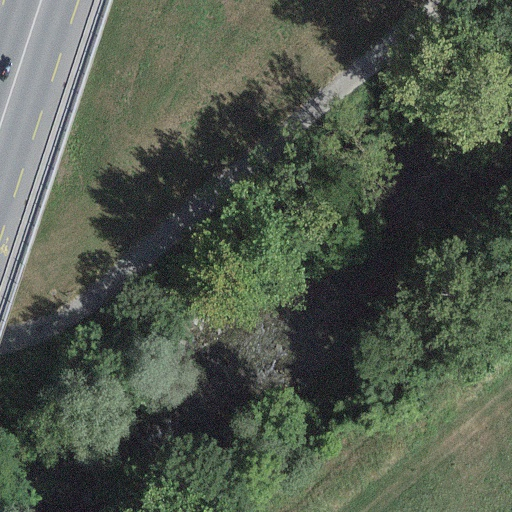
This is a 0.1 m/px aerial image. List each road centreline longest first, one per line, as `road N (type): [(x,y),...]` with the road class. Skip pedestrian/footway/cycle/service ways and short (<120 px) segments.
road 1 (unclassified): [(0,350),(74,312),(448,0)]
road 2 (primary): [(0,126),(41,0)]
